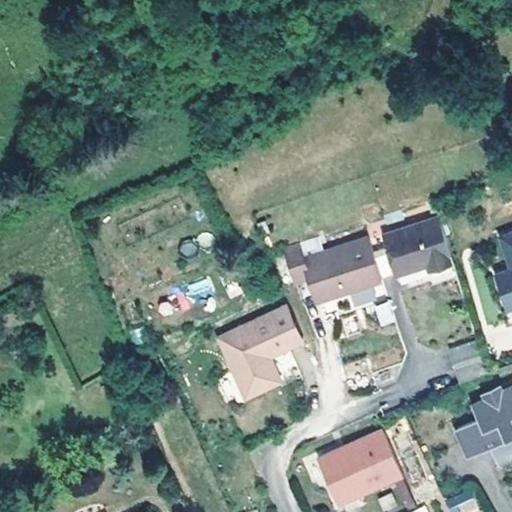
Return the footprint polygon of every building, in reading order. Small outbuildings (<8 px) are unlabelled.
[(440,223),(386,240),(389,252),(397,276),(398,280),(429,270),(431,275),(455,267),(440,223)] [(370,243),(315,261),(330,302),(361,291),(383,284),(370,243)] [(306,264),(301,249),(286,254),(298,288),(312,283),(320,305),(330,302),(315,261),(306,264)] [(389,252),(374,256),(382,281),(397,276),(389,252)] [(223,280),(230,293),(238,289),(232,277),(223,280)] [(374,308),(381,326),(395,321),(388,303),(374,308)] [(301,343),(286,310),(222,339),(248,396),(280,381),(269,358),(301,343)] [(451,353),(459,380),(488,371),(479,344),(451,353)] [(511,384),(502,389),(500,384),(485,391),(486,395),(471,402),(478,416),(456,425),(469,453),(490,444),(496,458),(511,451),(511,384)] [(398,461),(385,431),(321,459),(341,503),(358,495),(356,490),(402,469),(398,461)] [(356,490),(358,495),(404,474),(402,469),(356,490)] [(409,483),(395,484),(397,508),(411,507),(409,483)] [(477,500),(473,489),(448,501),(452,511),(477,500)]
